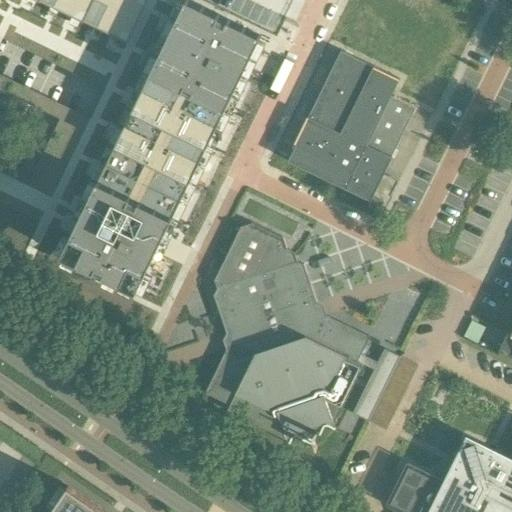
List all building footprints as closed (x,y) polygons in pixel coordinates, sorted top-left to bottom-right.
[(45,0),(129,40),(148,0),(45,0)] [(183,10),(63,254),(136,289),(256,46),(183,10)] [(444,33),(432,28),(436,20),(419,13),(397,63),(433,79),(440,62),(433,59),(444,33)] [(292,154),(289,161),(346,188),(345,188),(371,201),(373,197),(372,197),(375,191),(392,157),(391,156),(413,112),(414,112),(416,108),(392,96),(399,81),(395,79),(341,52),(309,117),(310,118),(299,141),(292,154)] [(371,201),(367,207),(378,213),(380,209),(383,202),(373,197),(371,201)] [(313,303),(317,302),(304,264),(303,264),(297,261),(290,263),(285,249),(287,249),(283,238),(252,223),(251,223),(242,227),(241,226),(214,280),(218,288),(214,294),(214,295),(227,333),(230,332),(235,347),(226,350),(205,393),(289,434),(286,439),(289,441),(288,444),(289,445),(293,437),(296,436),(304,440),(305,438),(303,437),(304,436),(312,440),(315,449),(317,448),(314,439),(318,431),(320,432),(319,433),(320,434),(324,426),(327,425),(335,429),(336,428),(333,426),(363,364),(358,361),(370,337),(327,316),(318,318),(313,303)] [(511,331),(511,335),(507,333),(499,351),(511,357),(511,331)] [(374,370),(353,413),(369,421),(401,357),(394,354),(384,349),(374,370)] [(401,357),(369,421),(371,422),(386,429),(417,365),(401,357)] [(395,487),(387,504),(401,511),(511,511),(511,459),(491,450),(467,438),(445,483),(436,478),(408,464),(409,463),(407,462),(399,478),(400,478),(395,487)] [(49,511),(107,511),(68,485),(49,511)]
